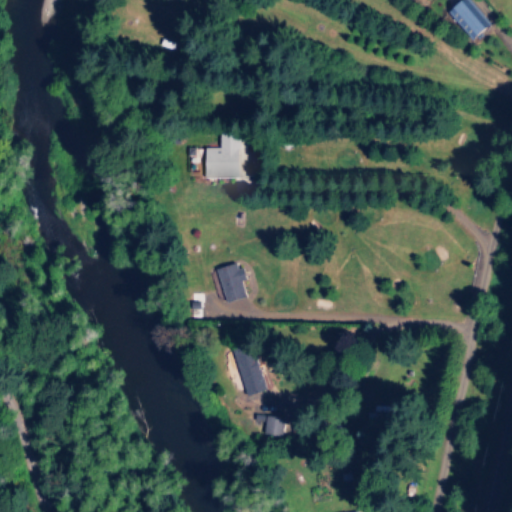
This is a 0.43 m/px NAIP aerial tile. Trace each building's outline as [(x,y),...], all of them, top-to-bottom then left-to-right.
[(462,38),(483,25),(467,0),(454,0),(443,7),(462,38)] [(233,176),(232,137),(215,137),(215,147),(199,147),(199,177),(233,176)] [(241,296),(236,281),(238,280),(233,262),(211,269),(221,302),(241,296)] [(229,354),(241,395),(260,389),(248,348),(229,354)] [(259,435),(278,436),(280,417),(261,416),(259,435)]
